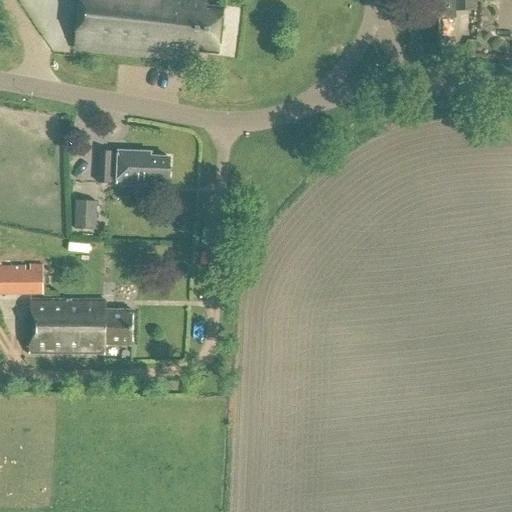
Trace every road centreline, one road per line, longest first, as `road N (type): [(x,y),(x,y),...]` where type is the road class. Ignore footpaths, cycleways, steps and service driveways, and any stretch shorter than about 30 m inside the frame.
road 1 (unclassified): [(226,125),(209,346),(193,363)]
road 2 (unclassified): [(0,80),(226,125)]
road 3 (residential): [(310,103),(364,34),(375,0)]
